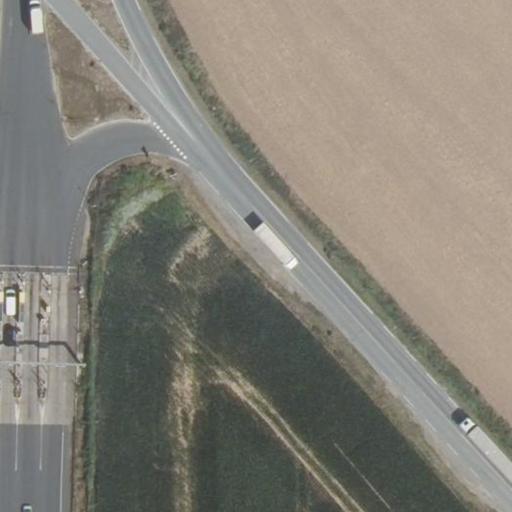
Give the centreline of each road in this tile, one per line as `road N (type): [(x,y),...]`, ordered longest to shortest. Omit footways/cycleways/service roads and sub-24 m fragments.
road 1 (secondary): [(511,489),(194,142)]
road 2 (motorway): [(30,257),(25,0)]
road 3 (motorway): [(27,511),(30,257)]
road 4 (motorway): [(30,257),(65,187),(100,152),(130,142),(194,142)]
road 5 (secondary): [(57,0),(194,142)]
road 6 (secondary): [(194,142),(125,0)]
